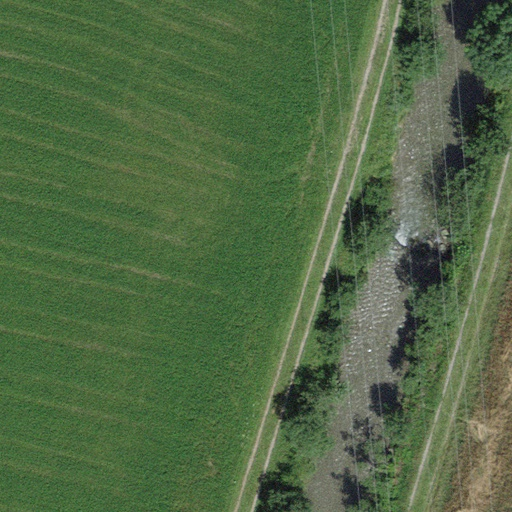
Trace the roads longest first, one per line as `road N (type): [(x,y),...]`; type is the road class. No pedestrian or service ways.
road 1 (track): [(392,0),(243,511)]
road 2 (track): [(511,167),(418,511)]
